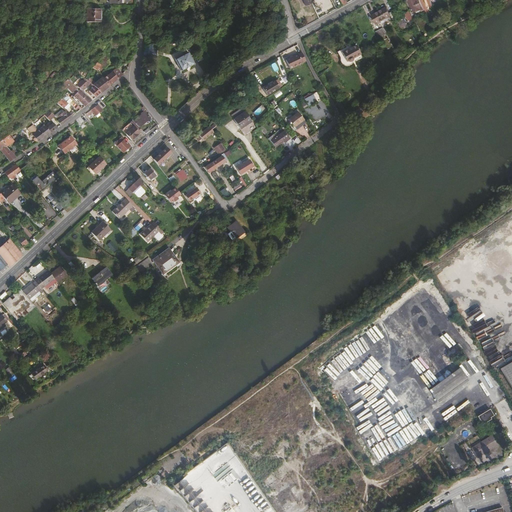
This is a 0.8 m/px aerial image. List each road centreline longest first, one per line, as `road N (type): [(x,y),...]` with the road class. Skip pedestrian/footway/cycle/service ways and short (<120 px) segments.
road 1 (residential): [(166,128),(224,206),(338,118)]
road 2 (unknown): [(412,314),(364,346),(357,369),(384,424),(402,408),(416,375),(413,348)]
road 3 (secondary): [(166,128),(0,283)]
road 4 (residential): [(0,171),(130,74)]
road 5 (secondary): [(297,36),(217,83),(166,128)]
